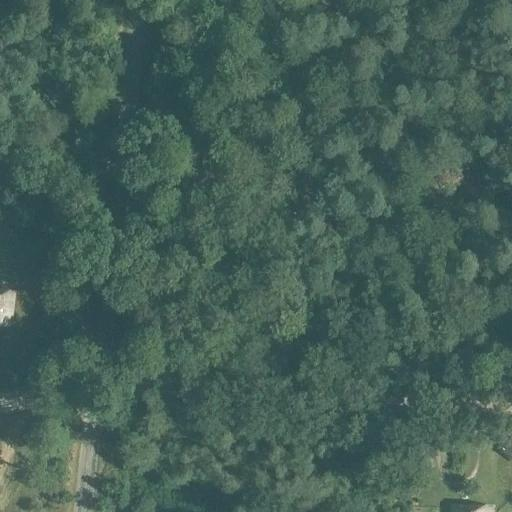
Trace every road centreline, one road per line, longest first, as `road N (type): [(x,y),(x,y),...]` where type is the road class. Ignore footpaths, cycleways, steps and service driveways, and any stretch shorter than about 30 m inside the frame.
road 1 (unclassified): [(511,406),(146,380),(94,392)]
road 2 (tertiary): [(94,392),(138,0)]
road 3 (tertiary): [(81,511),(94,392)]
